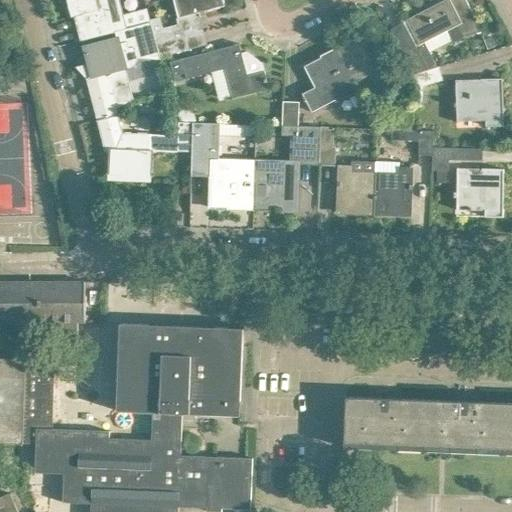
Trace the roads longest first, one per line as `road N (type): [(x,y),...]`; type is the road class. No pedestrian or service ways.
road 1 (residential): [(511,258),(152,249),(91,260)]
road 2 (residential): [(331,500),(325,388),(339,369),(511,373)]
road 3 (residential): [(91,260),(26,0)]
road 4 (residential): [(331,500),(511,507)]
